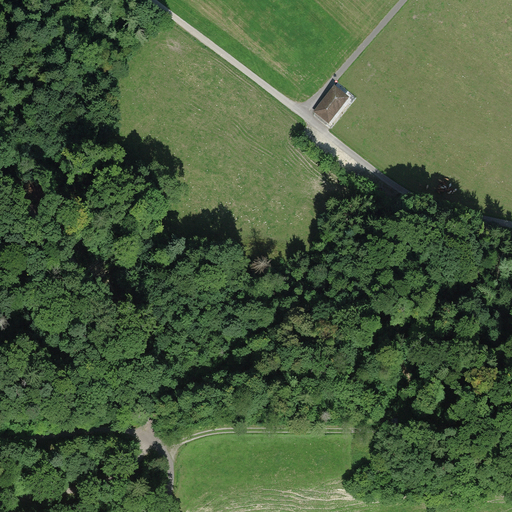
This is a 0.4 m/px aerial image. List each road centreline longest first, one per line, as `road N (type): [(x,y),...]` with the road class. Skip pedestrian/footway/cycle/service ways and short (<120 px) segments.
road 1 (track): [(151,0),(384,179),(433,205),(511,224)]
road 2 (track): [(0,174),(72,261),(116,337),(159,444)]
road 3 (track): [(159,444),(240,430),(446,429)]
road 4 (track): [(0,440),(138,434),(159,444),(168,467),(155,511)]
road 5 (track): [(0,503),(114,481),(159,444)]
road 6 (track): [(303,114),(402,0)]
